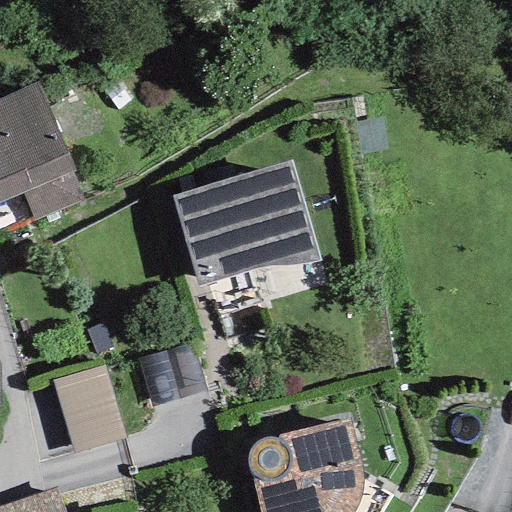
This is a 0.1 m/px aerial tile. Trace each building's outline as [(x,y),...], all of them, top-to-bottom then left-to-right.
[(0,203),(21,195),(33,220),(83,201),(71,174),(75,172),(37,82),(0,97),(0,203)] [(290,161),(171,196),(197,287),(237,273),(270,266),(298,266),(319,261),(290,161)] [(85,330),(96,355),(112,348),(102,323),(85,330)] [(137,357),(150,407),(206,392),(192,342),(137,357)] [(54,382),(74,453),(123,439),(102,368),(54,382)] [(362,492),(363,482),(348,419),(278,435),(276,439),(273,438),(269,437),(264,438),(260,439),(255,441),(251,445),(248,450),(246,456),(246,461),(247,467),(249,472),(252,480),(259,511),(354,511),(357,507),(361,499),(362,492)] [(0,506),(0,511),(63,511),(56,489),(0,506)]
